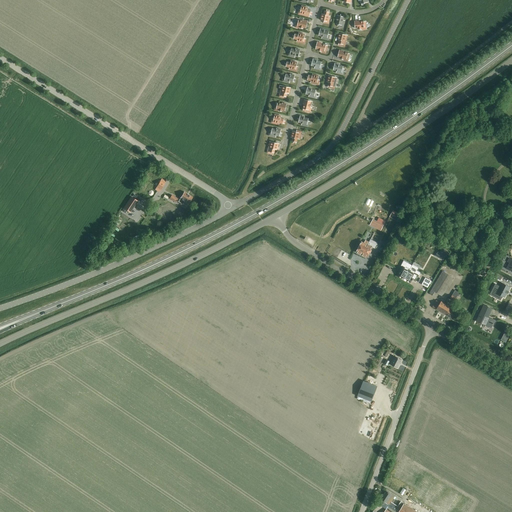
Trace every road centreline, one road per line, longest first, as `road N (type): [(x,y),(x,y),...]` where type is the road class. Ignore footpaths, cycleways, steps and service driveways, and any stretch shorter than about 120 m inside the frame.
road 1 (primary): [(34,315),(306,186),(511,46)]
road 2 (tertiary): [(0,343),(276,217)]
road 3 (tertiary): [(276,217),(511,59)]
road 4 (unclassified): [(231,208),(331,147),(408,0)]
road 5 (unclassified): [(231,208),(0,57)]
road 6 (unclassified): [(0,308),(231,208)]
road 7 (residential): [(432,328),(284,231)]
road 8 (unclassified): [(362,511),(423,347)]
